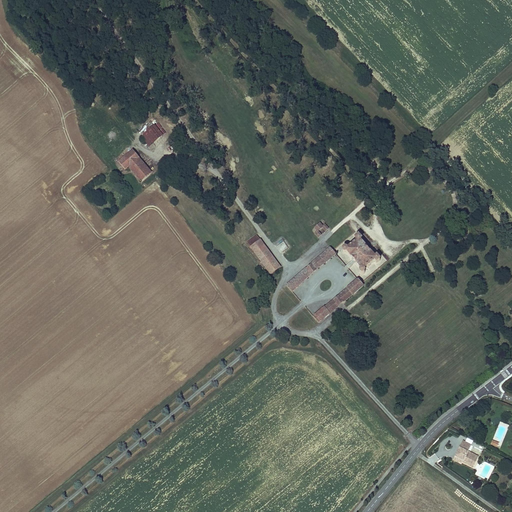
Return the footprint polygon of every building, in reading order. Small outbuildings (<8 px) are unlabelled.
[(164,135),(156,125),(142,135),(150,144),(164,135)] [(144,152),(139,156),(134,149),(118,161),(124,169),(130,164),(141,179),(156,168),(144,152)] [(318,237),(329,229),(324,223),(321,225),(319,223),(314,227),(316,230),(314,231),(318,237)] [(257,233),(246,241),(270,274),(281,266),(257,233)] [(374,258),(361,243),(361,242),(362,241),(362,240),(361,239),(361,238),(360,238),(359,237),(358,237),(357,238),(356,239),(355,240),(355,241),(355,242),(346,249),(345,249),(344,249),(343,250),(342,250),(342,251),(342,252),(342,253),(342,254),(343,254),(344,255),(345,255),(346,255),(347,255),(360,270),(360,271),(360,272),(360,273),(361,274),(362,274),(363,274),(364,274),(365,274),(365,273),(365,272),(365,271),(365,270),(364,269),(374,261),(375,262),(375,263),(376,263),(377,263),(378,263),(379,262),(379,261),(379,260),(378,259),(377,258),(376,258),(375,258),(374,258)] [(276,246),(280,253),(288,248),(284,241),(276,246)] [(330,248),(287,285),(292,291),(335,255),(330,248)] [(363,287),(358,281),(313,317),(319,323),(363,287)] [(465,440),(457,455),(475,465),(480,456),(470,451),(473,444),(465,440)] [(474,466),(475,465),(457,455),(455,458),(462,462),(465,461),(474,466)]
